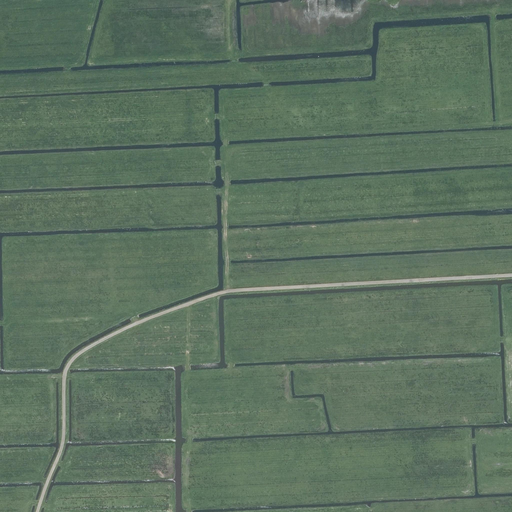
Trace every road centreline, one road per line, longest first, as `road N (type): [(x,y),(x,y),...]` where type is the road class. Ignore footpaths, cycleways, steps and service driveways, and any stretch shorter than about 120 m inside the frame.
road 1 (track): [(37,511),(62,446),(67,365),(113,334),(234,290),(511,275)]
road 2 (track): [(229,0),(235,65),(265,80),(302,132),(511,122)]
road 3 (track): [(266,89),(221,97),(228,291)]
